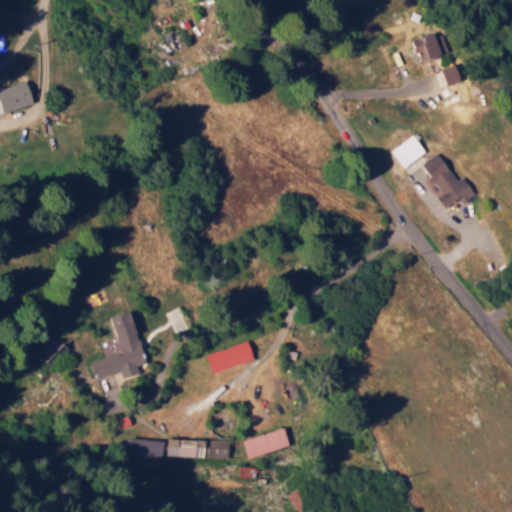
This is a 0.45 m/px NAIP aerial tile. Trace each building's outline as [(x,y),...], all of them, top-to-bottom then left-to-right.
[(417,61),(439,54),(432,31),(410,38),(417,61)] [(446,87),(460,82),(455,67),(440,71),(446,87)] [(424,151),(412,134),(389,149),(401,167),(424,151)] [(420,164),(440,193),(435,196),(443,207),(457,197),(460,202),(473,193),(461,176),(455,180),(436,152),(420,164)] [(144,362),(128,309),(107,315),(114,337),(100,341),(104,356),(89,361),(94,378),(119,370),(121,378),(138,373),(136,365),(144,362)] [(253,359),(246,340),(205,353),(211,373),(253,359)] [(288,445),(283,427),(240,439),(246,457),(288,445)] [(125,456),(161,458),(162,439),(126,437),(125,456)] [(164,455),(227,457),(227,440),(207,439),(165,437),(164,455)]
